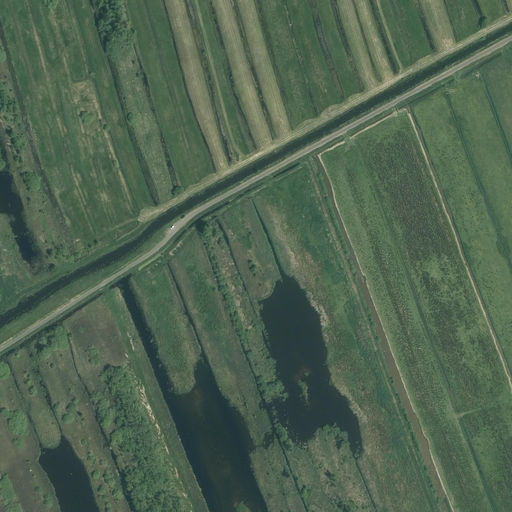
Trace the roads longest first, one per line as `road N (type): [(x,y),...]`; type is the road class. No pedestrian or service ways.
road 1 (unclassified): [(0,350),(150,253),(194,213),(511,37)]
road 2 (track): [(437,511),(300,154)]
